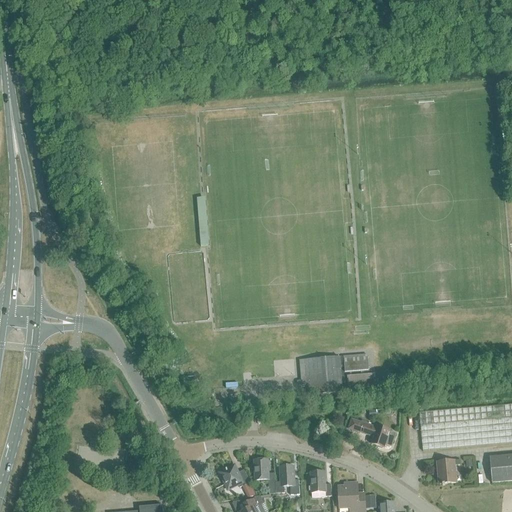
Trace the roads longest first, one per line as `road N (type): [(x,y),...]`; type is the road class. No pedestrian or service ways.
road 1 (residential): [(430,511),(373,472),(284,444),(237,442),(181,458)]
road 2 (tertiary): [(181,458),(105,332),(36,319)]
road 3 (secondary): [(36,319),(36,226),(13,121)]
road 4 (secondary): [(13,121),(5,316)]
road 5 (secondary): [(0,493),(36,319)]
road 6 (secondary): [(13,121),(0,0)]
